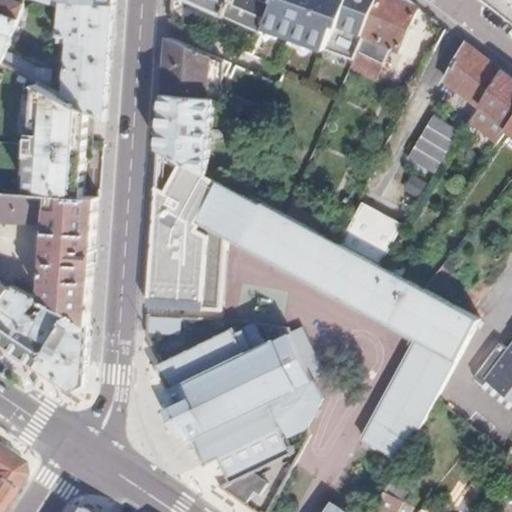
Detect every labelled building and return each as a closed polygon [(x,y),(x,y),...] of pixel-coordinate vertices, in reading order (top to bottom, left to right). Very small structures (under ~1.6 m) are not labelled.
[(0,0),(0,60),(3,63),(9,66),(24,0),(0,0)] [(186,0),(248,25),(258,0),(186,0)] [(263,0),(258,0),(248,25),(262,31),(264,27),(273,4),(263,0)] [(380,0),(274,0),(273,4),(264,27),(355,61),(380,0)] [(412,2),(407,0),(380,0),(355,61),(351,69),(380,80),(393,49),(402,52),(421,8),(412,2)] [(511,0),(493,0),(511,14),(511,0)] [(89,111),(107,120),(114,6),(61,2),(58,42),(69,43),(64,97),(77,104),(89,111)] [(169,39),(165,96),(224,101),(233,101),(226,62),(169,39)] [(511,77),(469,45),(447,81),(483,108),(475,123),(502,144),(511,130),(511,77)] [(36,81),(29,187),(84,195),(89,111),(77,104),(64,97),(36,81)] [(165,96),(162,141),(200,167),(207,171),(224,101),(165,96)] [(435,173),(461,131),(435,114),(409,156),(435,173)] [(162,141),(156,209),(241,239),(421,338),(366,440),(404,461),(458,367),(481,323),(388,272),(207,171),(200,167),(162,141)] [(29,187),(0,183),(0,222),(50,225),(45,302),(74,316),(92,324),(101,197),(84,195),(29,187)] [(0,309),(2,307),(14,289),(0,276),(0,309)] [(74,316),(45,302),(15,288),(14,289),(2,307),(9,312),(0,324),(0,337),(18,351),(41,366),(74,316)] [(88,383),(92,324),(74,316),(41,366),(75,390),(88,383)] [(148,320),(146,337),(180,336),(180,320),(148,320)] [(227,471),(233,482),(296,452),(291,437),(309,429),(325,400),(294,333),(270,345),(266,337),(261,340),(253,326),(237,334),(234,328),(158,365),(165,378),(171,392),(169,393),(179,415),(192,442),(195,441),(201,453),(207,466),(222,459),(227,471)] [(511,353),(502,346),(476,382),(511,409),(511,353)] [(0,501),(18,475),(13,461),(5,455),(0,451),(0,501)] [(254,511),(270,511),(284,489),(273,483),(254,511)] [(376,511),(402,511),(409,501),(389,489),(376,511)] [(327,511),(353,511),(335,501),(327,511)]
